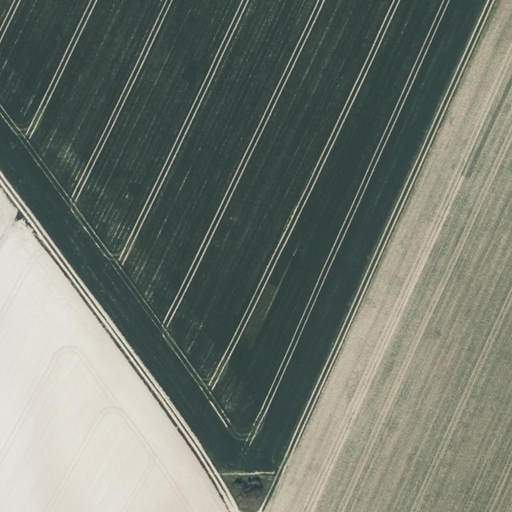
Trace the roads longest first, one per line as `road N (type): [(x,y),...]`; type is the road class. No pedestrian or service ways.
road 1 (track): [(488,0),(261,511)]
road 2 (track): [(232,511),(0,177)]
